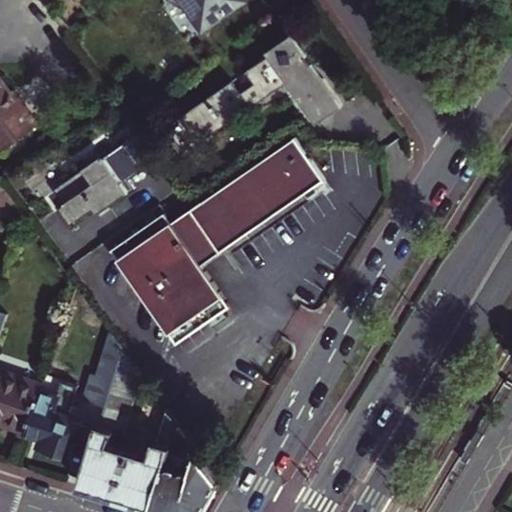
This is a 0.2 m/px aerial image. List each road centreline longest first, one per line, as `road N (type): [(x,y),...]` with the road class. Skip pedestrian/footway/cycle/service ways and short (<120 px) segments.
road 1 (tertiary): [(454,158),(239,511)]
road 2 (primary): [(511,193),(315,511)]
road 3 (primary): [(366,511),(511,267)]
road 4 (unknown): [(191,386),(258,292),(353,185)]
road 5 (residential): [(454,158),(342,0)]
